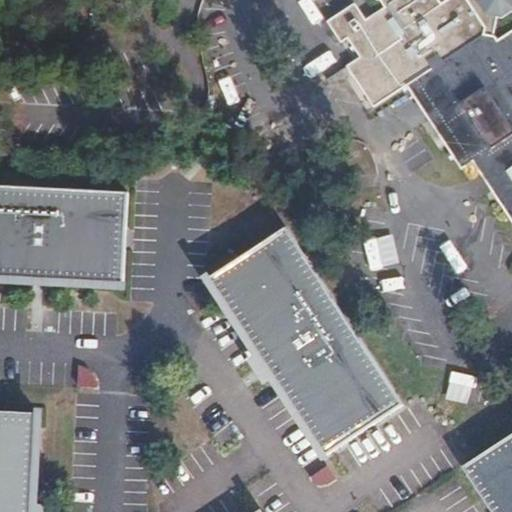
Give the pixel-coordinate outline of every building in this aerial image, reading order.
[(511,0),(380,0),(387,10),(368,22),(357,4),(329,21),(343,44),(350,39),(362,58),(348,68),(375,107),(408,86),(419,102),(511,41),(511,34),(499,43),(495,38),(500,17),(504,18),(511,13),(511,0)] [(511,41),(419,102),(464,170),(476,163),(511,219),(511,41)] [(0,187),(0,280),(25,282),(25,287),(52,288),(53,284),(124,289),(129,196),(0,187)] [(286,230),(209,281),(215,290),(218,288),(259,358),(255,360),(270,383),(274,381),(321,446),(318,448),(324,458),(402,407),(286,230)] [(40,415),(0,413),(0,511),(39,511),(39,508),(35,507),(36,427),(39,427),(40,415)] [(511,511),(511,435),(460,470),(487,511),(511,511)] [(312,476),(319,488),(338,476),(330,465),(312,476)]
